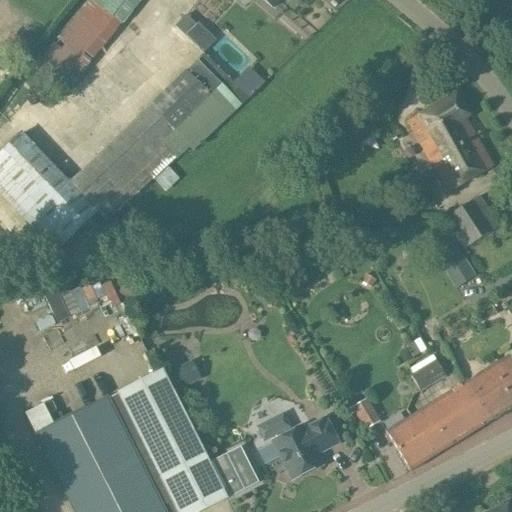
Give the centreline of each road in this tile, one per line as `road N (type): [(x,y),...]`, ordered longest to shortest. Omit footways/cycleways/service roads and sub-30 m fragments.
road 1 (unclassified): [(511,121),(493,87),(394,0)]
road 2 (tertiary): [(365,511),(511,439)]
